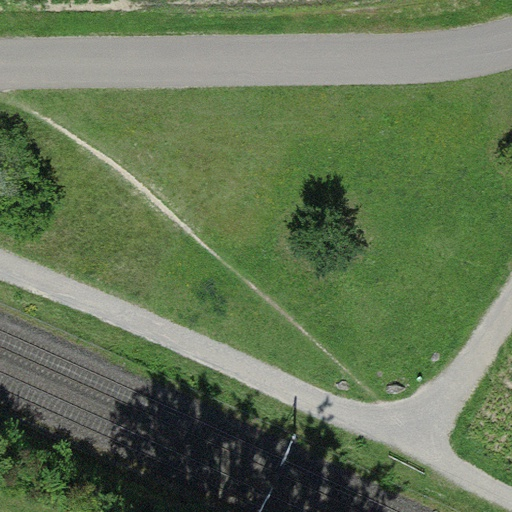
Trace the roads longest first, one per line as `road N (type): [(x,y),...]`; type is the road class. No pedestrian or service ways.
road 1 (track): [(511,488),(0,267)]
road 2 (residential): [(0,68),(451,57),(511,44)]
road 3 (track): [(419,442),(511,307)]
